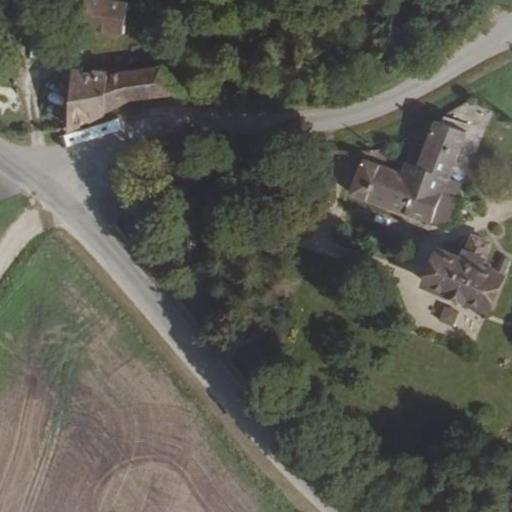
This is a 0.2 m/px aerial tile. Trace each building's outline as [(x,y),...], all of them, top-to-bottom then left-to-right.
[(382,24),(384,10),(342,5),(342,10),(320,10),(319,30),(372,33),(373,26),(378,27),(382,24)] [(300,28),(302,10),(302,6),(230,6),(227,35),(240,35),(241,29),(300,28)] [(113,39),(113,8),(71,9),(72,39),(113,39)] [(238,55),(240,42),(227,41),(226,53),(238,55)] [(181,105),(160,72),(102,81),(79,79),(74,132),(83,130),(137,106),(181,105)] [(431,212),(449,171),(444,169),(457,132),(428,119),(411,155),(407,153),(398,168),(364,155),(353,186),(431,212)] [(488,284),(465,275),(475,252),(455,244),(445,266),(427,257),(412,289),(475,315),(488,284)]
